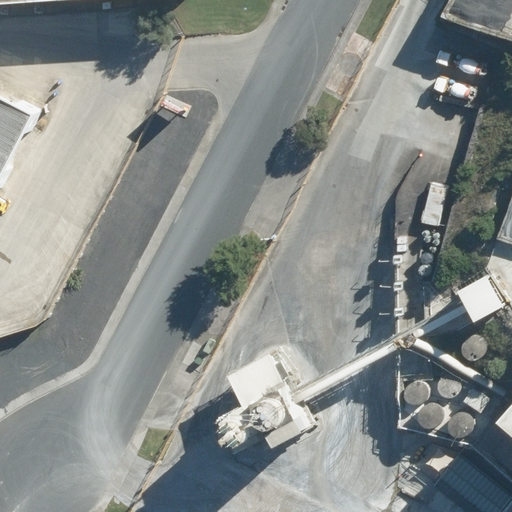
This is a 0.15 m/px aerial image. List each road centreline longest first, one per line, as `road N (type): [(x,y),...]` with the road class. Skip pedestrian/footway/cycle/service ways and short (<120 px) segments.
road 1 (residential): [(303,0),(31,493)]
road 2 (unknown): [(275,49),(109,54)]
road 3 (unknown): [(39,194),(109,54)]
